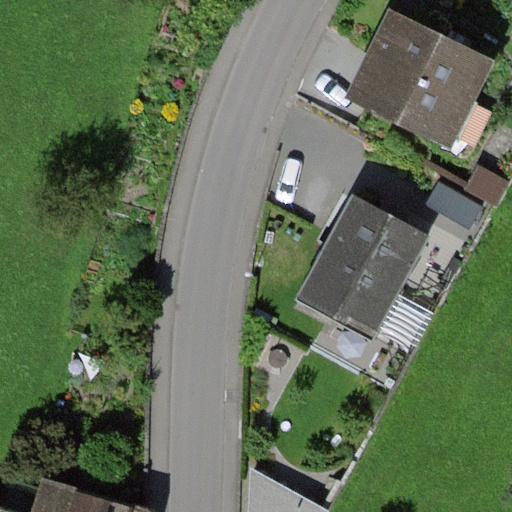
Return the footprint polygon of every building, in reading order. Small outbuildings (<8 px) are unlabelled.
[(447,137),(481,66),(442,47),(394,24),(359,94),(447,137)] [(479,174),(470,189),(494,202),(503,188),(479,174)] [(438,185),(428,203),(470,227),(480,209),(438,185)] [(391,219),(354,198),(297,300),(370,341),(427,239),(391,219)] [(322,511),(323,511),(254,473),(251,511),(322,511)] [(131,511),(99,501),(49,485),(39,511),(131,511)]
